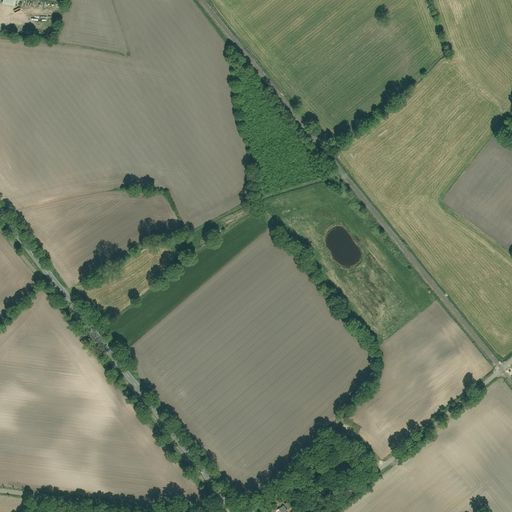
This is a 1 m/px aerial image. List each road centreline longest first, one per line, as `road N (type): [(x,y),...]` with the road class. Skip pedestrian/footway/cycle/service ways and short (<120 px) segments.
road 1 (secondary): [(234,511),(0,214)]
road 2 (residential): [(332,511),(511,361)]
road 3 (track): [(249,206),(195,235),(135,248),(65,299)]
road 4 (residential): [(206,511),(0,487)]
